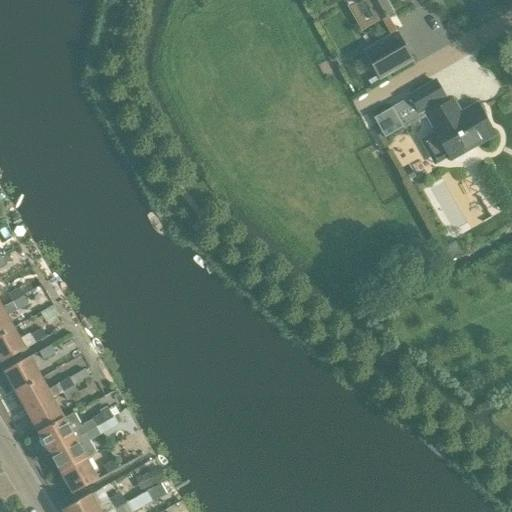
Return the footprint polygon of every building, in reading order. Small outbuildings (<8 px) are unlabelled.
[(373,0),(377,7),(372,10),(376,17),(378,21),(381,19),(382,20),(391,36),(390,37),(363,52),(379,80),(412,61),(390,23),(387,16),(393,12),(391,9),(386,0),(373,0)] [(447,107),(443,101),(445,100),(437,86),(411,101),(411,102),(394,112),(404,131),(405,132),(422,121),(423,122),(429,119),(437,133),(435,134),(451,162),(495,137),(479,109),(461,119),(453,104),(447,107)] [(404,131),(394,112),(393,111),(374,122),(386,141),(404,131)] [(18,289),(7,294),(12,304),(13,303),(23,298),(18,289)] [(2,309),(0,309),(0,336),(13,329),(9,322),(6,317),(16,311),(27,305),(23,298),(13,303),(12,304),(2,309)] [(13,329),(0,336),(0,363),(25,350),(35,344),(46,338),(41,330),(30,337),(29,334),(19,340),(13,329)] [(54,354),(50,346),(39,353),(43,360),(54,354)] [(29,358),(4,372),(15,393),(41,379),(29,358)] [(41,379),(15,393),(26,413),(52,399),(62,394),(61,394),(73,387),(76,385),(90,378),(85,370),(70,378),(68,379),(47,391),(41,379)] [(73,387),(61,394),(62,394),(66,401),(77,395),(73,387)] [(52,399),(26,413),(37,433),(54,423),(63,418),(52,399)] [(54,423),(37,433),(49,453),(75,440),(85,434),(96,428),(113,418),(109,410),(108,411),(81,426),(74,413),(64,419),(63,418),(54,423)] [(75,440),(49,453),(60,474),(86,460),(96,454),(89,442),(100,436),(96,428),(85,434),(75,440)] [(86,460),(60,474),(72,495),(98,480),(86,460)] [(103,467),(107,475),(119,469),(115,461),(103,467)] [(160,468),(147,474),(152,485),(165,479),(160,468)] [(97,508),(90,496),(62,511),(61,511),(112,511),(125,505),(120,495),(97,508)]
